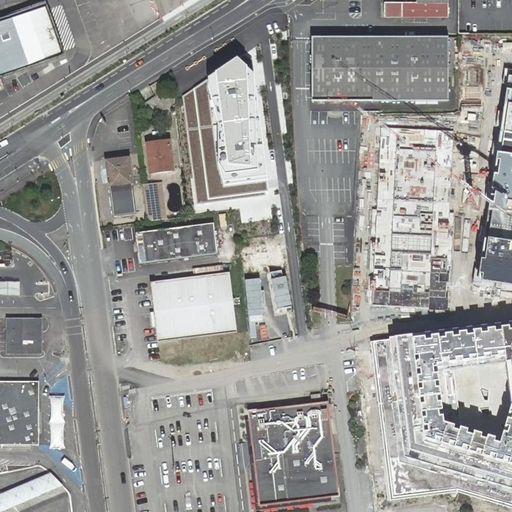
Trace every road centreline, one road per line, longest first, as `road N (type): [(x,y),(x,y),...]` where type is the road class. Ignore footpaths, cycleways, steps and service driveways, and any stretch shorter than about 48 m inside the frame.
road 1 (unclassified): [(121,511),(78,191)]
road 2 (secondary): [(232,0),(19,136)]
road 3 (unclassified): [(71,311),(97,511)]
road 4 (secondary): [(92,105),(257,0)]
